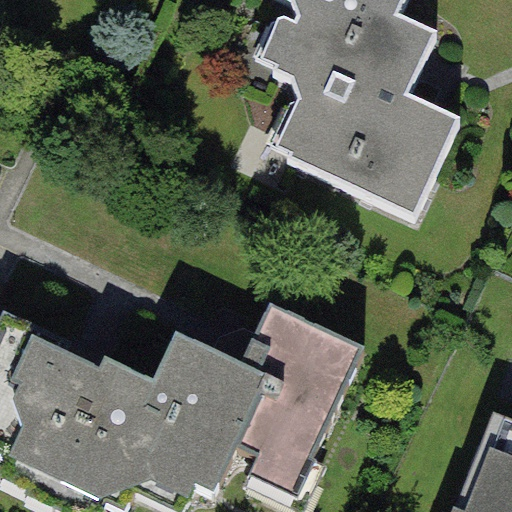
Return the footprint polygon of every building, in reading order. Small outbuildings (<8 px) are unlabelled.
[(286,0),(252,72),(308,99),(277,162),(419,230),(463,139),(415,117),(442,61),(313,0),(286,0)] [(317,0),(389,32),(403,0),(317,0)] [(99,511),(152,406),(6,334),(0,346),(0,467),(90,511),(99,511)] [(275,337),(252,384),(182,352),(116,493),(157,511),(194,511),(215,469),(297,508),(359,376),(275,337)] [(511,511),(511,476),(484,465),(464,511),(511,511)]
